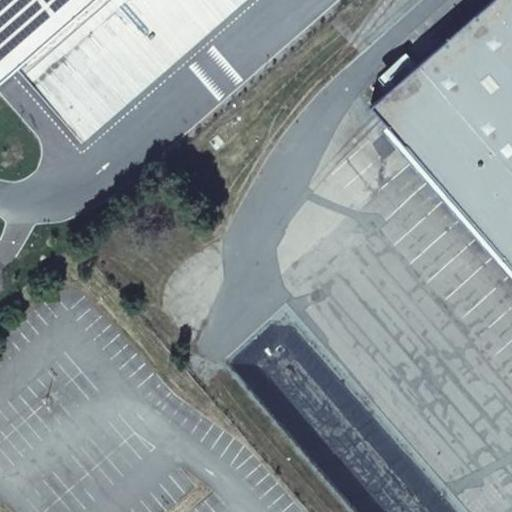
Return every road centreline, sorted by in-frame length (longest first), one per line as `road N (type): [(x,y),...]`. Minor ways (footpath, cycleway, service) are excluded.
road 1 (unknown): [(511,465),(369,308),(330,235),(330,132),(345,97),(443,0)]
road 2 (unknown): [(141,391),(91,348),(73,351),(0,414)]
